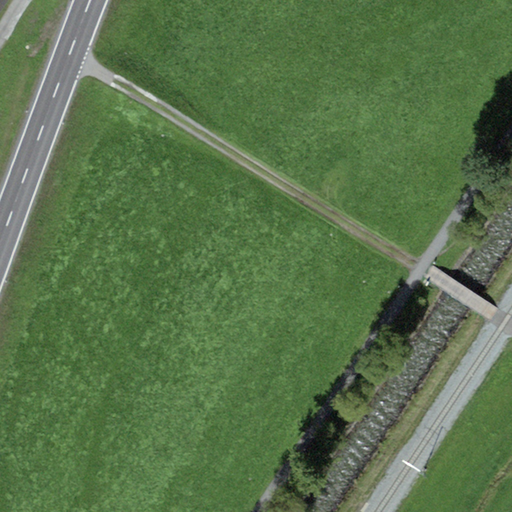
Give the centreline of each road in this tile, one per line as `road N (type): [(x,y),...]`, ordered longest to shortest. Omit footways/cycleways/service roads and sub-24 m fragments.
road 1 (track): [(511,138),(260,511)]
road 2 (track): [(68,60),(421,267)]
road 3 (secondary): [(89,0),(0,244)]
